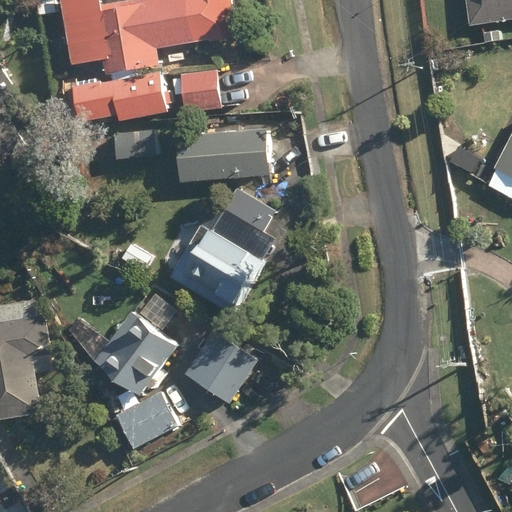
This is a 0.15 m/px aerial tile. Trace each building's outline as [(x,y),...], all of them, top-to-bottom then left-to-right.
[(143,0),(126,3),(109,7),(107,0),(70,0),(82,62),(112,56),(114,73),(166,63),(164,48),(201,41),(216,38),(217,40),(243,35),(236,0),(143,0)] [(511,0),(475,0),(480,27),(511,21),(511,0)] [(486,32),(486,42),(501,41),(500,31),(486,32)] [(0,161),(34,143),(6,94),(23,85),(3,50),(0,51),(0,161)] [(189,75),(193,113),(231,109),(227,71),(189,75)] [(86,88),(92,123),(131,115),(132,122),(177,113),(170,73),(86,88)] [(188,136),(192,183),(283,176),(280,129),(188,136)] [(121,134),(123,160),(167,157),(165,131),(121,134)] [(511,133),(485,185),(511,198),(511,133)] [(178,276),(244,314),(287,240),(273,232),(285,212),(253,194),(242,214),(235,210),(230,217),(215,208),(205,225),(219,233),(209,249),(198,243),(178,276)] [(156,319),(173,331),(187,311),(170,298),(156,319)] [(0,309),(0,407),(2,423),(54,415),(48,374),(65,371),(57,315),(49,316),(47,302),(0,309)] [(77,334),(154,394),(159,386),(164,390),(169,383),(165,379),(167,376),(169,378),(178,367),(176,365),(189,348),(143,312),(119,343),(88,319),(77,334)] [(197,376),(244,405),(271,360),(262,355),(266,349),(249,339),(245,344),(224,331),(197,376)] [(128,416),(147,450),(189,426),(170,392),(128,416)] [(338,476),(356,511),(359,511),(407,488),(388,450),(338,476)]
